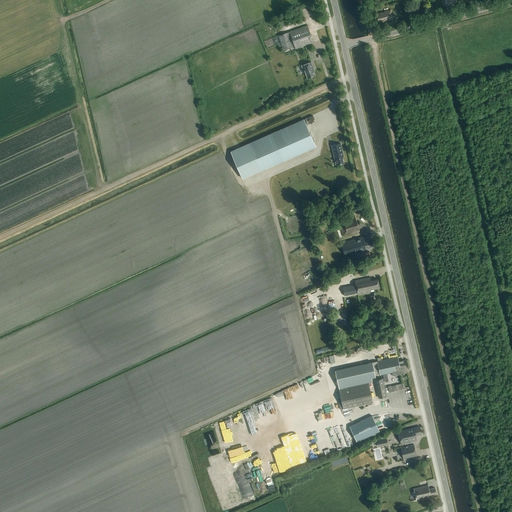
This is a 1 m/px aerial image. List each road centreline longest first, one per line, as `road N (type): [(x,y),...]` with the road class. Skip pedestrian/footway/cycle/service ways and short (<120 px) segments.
road 1 (primary): [(451,511),(357,98)]
road 2 (track): [(0,238),(343,79)]
road 3 (track): [(479,511),(396,151)]
road 4 (track): [(267,173),(311,366),(301,378),(183,432)]
road 5 (track): [(464,120),(396,151),(359,0)]
road 6 (track): [(464,120),(511,326)]
road 7 (unclassified): [(357,98),(420,79),(428,64),(421,26)]
